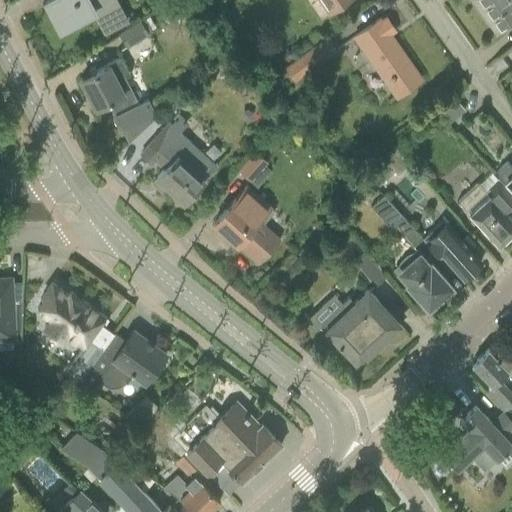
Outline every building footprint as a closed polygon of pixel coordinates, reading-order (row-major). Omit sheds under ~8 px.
[(48,0),(44,2),(58,29),(93,11),(105,33),(106,33),(106,32),(125,22),(126,22),(114,0),(48,0)] [(319,0),(329,13),(347,0),(319,0)] [(511,0),(473,0),(496,32),(511,20),(511,0)] [(378,19),(367,27),(354,36),(396,96),(420,79),(389,34),(394,30),(385,17),(380,21),(378,19)] [(141,21),(119,34),(128,48),(149,35),(149,34),(152,32),(145,20),(142,22),(141,21)] [(285,67),(293,79),(334,49),(326,38),(285,67)] [(108,65),(98,70),(80,79),(96,109),(108,102),(115,114),(113,115),(114,116),(111,117),(120,133),(122,132),(127,141),(156,115),(147,98),(138,103),(123,75),(129,72),(120,56),(107,63),(108,65)] [(454,98),(439,110),(437,112),(447,124),(464,110),(454,98)] [(169,122),(154,139),(140,154),(151,163),(154,159),(164,168),(156,177),(183,201),(216,165),(169,122)] [(394,146),(381,157),(397,175),(410,165),(394,146)] [(250,179),(266,160),(257,152),(240,170),(250,179)] [(511,168),(506,162),(495,172),(511,189),(511,168)] [(497,177),(484,189),(478,183),(479,183),(478,181),(456,202),(457,203),(458,202),(498,245),(511,231),(511,219),(508,214),(511,210),(511,193),(507,188),(497,177)] [(213,223),(226,234),(224,237),(232,244),(234,241),(258,263),(279,239),(262,224),(274,211),(246,186),(213,223)] [(368,205),(388,227),(401,216),(381,194),(368,205)] [(421,238),(402,217),(393,224),(413,246),(421,238)] [(480,261),(467,247),(442,219),(421,238),(437,255),(440,253),(462,278),(480,261)] [(385,275),(365,250),(354,258),(374,284),(385,275)] [(430,262),(428,263),(416,250),(411,254),(404,258),(400,265),(395,269),(406,283),(405,284),(427,309),(436,301),(435,300),(442,293),(443,295),(452,287),(430,262)] [(14,336),(12,298),(11,278),(0,279),(0,331),(12,331),(12,336),(14,336)] [(44,299),(37,309),(50,319),(44,327),(61,340),(65,334),(81,346),(63,371),(79,382),(102,350),(113,334),(103,326),(108,319),(104,317),(104,316),(70,291),(67,294),(51,283),(41,297),(44,299)] [(321,325),(325,329),(357,363),(399,323),(396,321),(402,315),(388,300),(382,306),(367,289),(353,302),(348,296),(341,302),(343,304),(321,325)] [(102,350),(79,382),(91,391),(99,380),(104,383),(109,385),(115,385),(120,384),(124,380),(130,372),(145,383),(166,354),(133,331),(126,341),(113,358),(102,350)] [(511,364),(511,356),(502,345),(492,354),(487,348),(471,363),(489,383),(485,386),(504,406),(511,398),(511,392),(511,365),(511,364)] [(146,394),(125,414),(179,455),(185,450),(213,479),(221,487),(234,473),(242,481),(280,445),(260,424),(258,427),(234,402),(221,415),(211,406),(209,408),(205,403),(179,428),(146,394)] [(458,424),(465,431),(441,454),(455,469),(469,456),(472,459),(483,471),(511,444),(509,442),(511,438),(511,421),(503,412),(491,423),(475,405),(459,420),(461,422),(458,424)] [(75,432),(59,447),(86,466),(125,507),(134,499),(146,511),(175,511),(169,505),(162,511),(142,490),(153,480),(134,468),(127,474),(115,462),(117,460),(75,432)] [(185,450),(179,455),(174,461),(189,476),(184,482),(176,474),(163,487),(179,498),(191,511),(206,511),(219,500),(206,486),(213,479),(185,450)] [(72,497),(79,491),(72,484),(66,490),(72,497)] [(104,511),(105,511),(82,488),(65,505),(71,511),(104,511)] [(146,511),(134,499),(125,507),(129,511),(146,511)]
